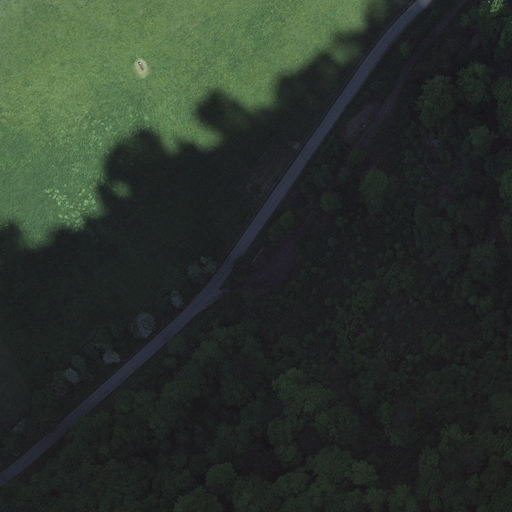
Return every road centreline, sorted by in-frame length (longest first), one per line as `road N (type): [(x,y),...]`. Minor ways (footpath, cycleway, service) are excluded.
road 1 (tertiary): [(0,479),(32,460),(195,309),(388,35),(424,0)]
road 2 (track): [(221,277),(268,269),(320,212),(366,127),(463,0)]
